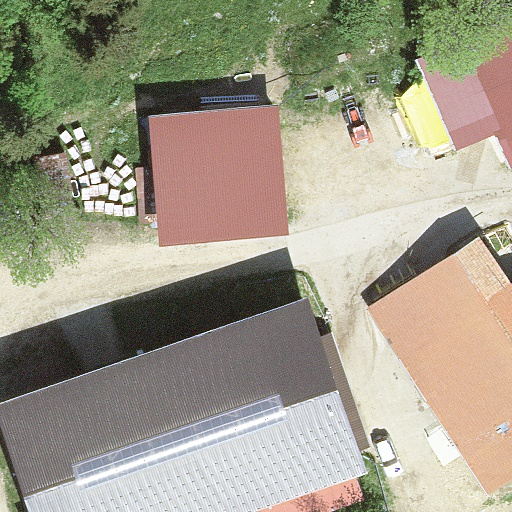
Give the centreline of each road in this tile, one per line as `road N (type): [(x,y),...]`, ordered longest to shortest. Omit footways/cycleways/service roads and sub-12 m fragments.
road 1 (track): [(336,239),(103,267),(14,298),(0,317)]
road 2 (track): [(421,511),(415,449),(374,370),(343,282)]
